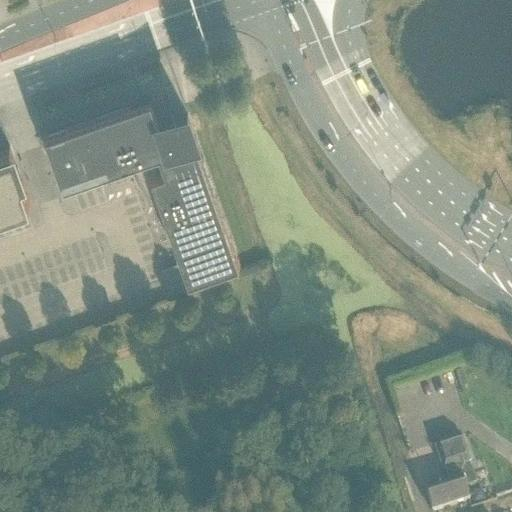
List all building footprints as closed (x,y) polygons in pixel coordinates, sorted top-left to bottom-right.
[(160,123),(150,96),(46,132),(63,182),(160,149),(166,168),(152,173),(189,277),(237,261),(239,267),(240,266),(187,114),(160,123)] [(0,211),(29,202),(9,145),(0,148),(0,211)] [(163,269),(169,284),(171,291),(187,285),(180,263),(163,269)] [(460,434),(437,442),(438,447),(462,439),(460,434)] [(449,482),(425,490),(432,511),(469,500),(465,489),(476,484),(469,463),(471,463),(463,438),(462,439),(438,447),(435,448),(443,473),(446,472),(449,482)]
